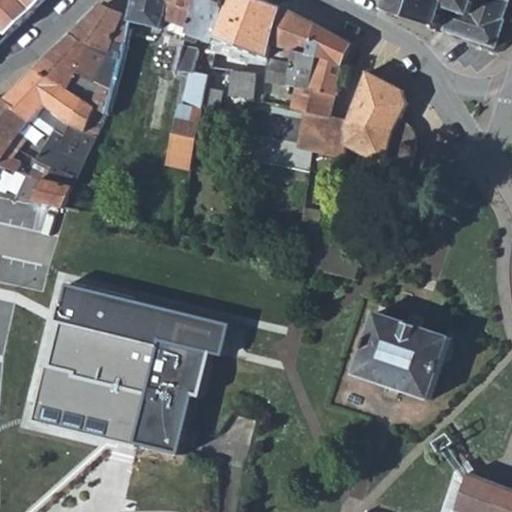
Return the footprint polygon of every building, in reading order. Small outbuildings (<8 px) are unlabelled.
[(0,0),(0,46),(47,0),(0,0)] [(137,0),(133,20),(131,29),(126,46),(110,116),(170,133),(181,77),(176,76),(182,52),(160,48),(168,15),(173,0),(137,0)] [(194,34),(206,0),(173,0),(168,15),(182,20),(179,28),(194,34)] [(218,49),(218,47),(218,38),(231,0),(206,0),(194,34),(193,37),(201,40),(204,35),(213,39),(211,47),(218,49)] [(274,57),(288,9),(266,0),(231,0),(218,38),(244,47),(246,46),(274,57)] [(511,0),(389,0),(388,6),(390,7),(389,11),(392,13),(392,16),(398,19),(399,15),(436,28),(435,32),(442,34),(443,30),(499,49),(511,6),(511,0)] [(116,43),(122,27),(126,16),(104,6),(82,28),(97,43),(79,62),(84,66),(90,71),(107,85),(101,95),(105,97),(99,111),(89,136),(97,139),(107,116),(110,116),(126,46),(116,43)] [(293,86),(316,31),(320,24),(288,9),(274,57),(271,81),(293,86)] [(349,62),(358,43),(320,24),(316,31),(293,86),(311,90),(309,99),(291,95),(289,106),(311,112),(334,117),(342,84),(349,86),(355,65),(349,62)] [(116,43),(126,46),(131,29),(122,27),(116,43)] [(84,134),(89,136),(99,111),(95,109),(96,108),(67,82),(84,66),(79,62),(97,43),(82,28),(39,69),(84,105),(73,129),(84,134)] [(209,61),(219,64),(218,49),(211,47),(209,54),(209,61)] [(253,56),(218,47),(218,49),(219,64),(231,67),(259,74),(261,78),(260,70),(253,56)] [(198,52),(190,51),(183,50),(182,52),(176,76),(181,77),(187,79),(189,71),(194,72),(198,52)] [(237,93),(258,98),(261,78),(259,74),(231,67),(229,77),(240,80),(237,93)] [(415,102),(410,84),(410,82),(373,67),(355,116),(345,122),(347,129),(351,136),(394,149),(403,125),(407,121),(415,102)] [(52,139),(53,140),(57,133),(67,139),(73,129),(84,105),(39,69),(7,100),(33,123),(43,132),(52,139)] [(107,85),(90,71),(85,72),(79,79),(82,87),(87,92),(101,95),(107,85)] [(173,166),(195,171),(205,114),(209,88),(210,76),(194,72),(189,71),(187,79),(173,166)] [(222,90),(209,88),(205,114),(221,117),(225,97),(222,90)] [(7,100),(0,97),(0,136),(14,146),(33,123),(7,100)] [(302,147),(311,112),(289,106),(258,98),(250,133),(302,147)] [(316,151),(347,159),(351,136),(347,129),(345,122),(334,117),(311,112),(302,147),(316,151)] [(403,125),(394,149),(388,173),(411,180),(421,140),(416,128),(407,121),(403,125)] [(79,145),(84,134),(73,129),(67,139),(79,145)] [(29,157),(27,161),(37,167),(41,162),(53,140),(52,139),(43,132),(27,155),(29,157)] [(0,168),(33,175),(49,178),(54,170),(41,162),(37,167),(27,161),(22,165),(3,161),(14,146),(0,136),(0,168)] [(73,151),(53,140),(41,162),(54,170),(61,174),(73,151)] [(442,142),(427,153),(439,170),(455,158),(442,142)] [(68,210),(74,194),(84,171),(72,167),(64,185),(48,180),(36,201),(68,210)] [(36,201),(48,180),(49,178),(33,175),(24,189),(15,187),(13,196),(36,201)] [(164,185),(155,231),(181,237),(191,192),(169,186),(164,185)] [(74,194),(68,210),(80,213),(84,197),(74,194)] [(123,211),(120,222),(140,227),(143,216),(123,211)] [(246,214),(234,211),(230,228),(242,231),(246,214)] [(218,232),(215,246),(226,248),(229,235),(218,232)] [(229,235),(226,248),(237,251),(240,238),(229,235)] [(301,252),(299,266),(329,273),(331,273),(335,248),(336,240),(313,235),(310,254),(301,252)] [(367,257),(335,248),(331,273),(361,281),(367,257)] [(214,364),(223,323),(75,287),(64,333),(46,405),(115,422),(144,429),(140,445),(184,455),(189,433),(198,397),(205,398),(214,364)] [(437,400),(456,338),(381,314),(361,376),(437,400)] [(453,435),(439,445),(456,468),(463,463),(453,449),(460,444),(453,435)] [(463,463),(456,468),(440,511),(458,511),(459,511),(472,473),(474,466),(469,459),(463,463)] [(511,511),(511,487),(506,485),(497,482),(472,473),(459,511),(458,511),(511,511)]
